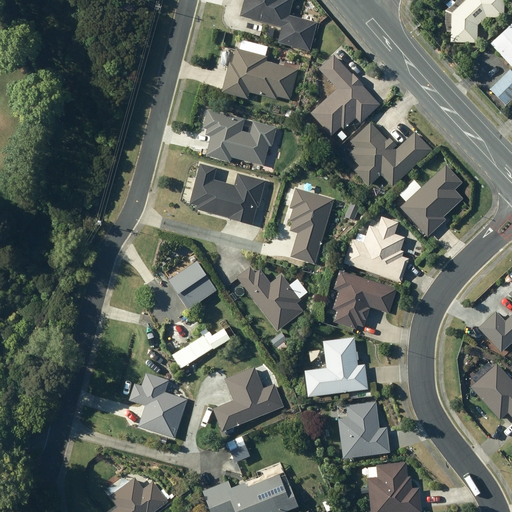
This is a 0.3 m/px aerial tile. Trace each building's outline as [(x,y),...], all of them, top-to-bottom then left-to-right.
[(464,0),(451,12),(450,41),(476,42),(476,24),(485,16),(502,17),(502,0),(464,0)] [(511,20),(489,42),(511,67),(511,20)] [(291,99),(298,69),(266,61),(267,56),(237,48),(233,63),(229,62),(222,92),(248,99),(250,92),(277,99),(277,96),(291,99)] [(380,105),(334,55),(319,69),(337,89),(311,114),(332,137),(342,127),(344,130),(356,118),(361,123),(380,105)] [(511,71),(509,68),(489,88),(505,104),(511,96),(511,71)] [(243,117),(206,109),(200,128),(204,129),(202,134),(208,136),(203,155),(227,162),(229,156),(260,166),(266,145),(270,146),(276,126),(251,120),(249,133),(240,131),(243,117)] [(380,171),(392,183),(429,149),(415,134),(395,152),(391,147),(388,150),(383,145),(386,143),(370,125),(352,141),(358,147),(351,154),(362,165),(357,169),(369,182),(380,171)] [(215,168),(199,163),(186,203),(194,206),(193,209),(249,225),(263,181),(236,173),(232,185),(211,178),(215,168)] [(441,217),(461,198),(452,189),(460,182),(443,164),(396,208),(424,237),(443,219),(441,217)] [(330,198),(293,187),(287,208),(288,209),(284,221),(288,222),(286,230),(293,232),(286,257),(312,264),(330,198)] [(344,264),(402,283),(410,259),(403,257),(404,252),(401,250),(405,237),(395,234),(399,222),(382,216),(378,229),(370,226),(364,244),(352,240),(344,264)] [(212,290),(194,261),(164,280),(183,309),(212,290)] [(299,301),(279,274),(268,282),(258,268),(255,271),(250,264),(234,277),(275,330),(300,311),(295,304),(299,301)] [(393,290),(366,280),(366,279),(356,276),(356,277),(341,272),(337,287),(342,289),(336,307),(340,309),(336,320),(355,326),(356,322),(362,324),(365,317),(366,317),(368,310),(367,309),(368,304),(387,310),(393,290)] [(511,288),(506,294),(511,300),(511,301),(509,304),(511,307),(511,312),(503,321),(493,310),(474,327),(497,352),(511,339),(511,340),(511,288)] [(209,331),(171,354),(179,368),(229,338),(222,327),(211,334),(209,331)] [(286,337),(281,331),(268,341),(273,347),(286,337)] [(352,342),(353,342),(353,340),(352,340),(352,339),(325,342),(326,346),(329,370),(317,371),(307,372),(310,394),(366,387),(363,366),(362,366),(362,367),(356,367),(355,359),(351,359),(351,354),(353,354),(353,353),(354,353),(354,350),(352,342)] [(511,421),(511,383),(495,363),(467,386),(495,420),(504,412),(511,421)] [(231,400),(209,408),(218,431),(280,408),(272,383),(262,387),(254,365),(222,377),(231,400)] [(135,427),(172,437),(183,397),(163,391),(166,379),(143,373),(140,385),(131,383),(126,401),(141,405),(135,427)] [(345,417),(336,418),(339,458),(386,453),(384,428),(375,429),(374,403),(344,405),(345,417)] [(380,464),(374,464),(374,477),(365,477),(366,511),(416,511),(417,488),(408,487),(409,475),(404,475),(404,461),(401,461),(401,462),(394,462),(394,463),(387,463),(387,464),(380,463),(380,464)] [(228,481),(201,491),(209,511),(280,511),(297,506),(288,484),(283,487),(278,474),(246,486),(244,482),(230,487),(228,481)] [(141,488),(135,479),(133,476),(106,495),(114,506),(106,511),(151,511),(165,502),(164,501),(168,498),(162,489),(158,492),(150,481),(149,482),(141,488)] [(325,511),(333,508),(328,497),(319,501),(324,511),(325,511)]
